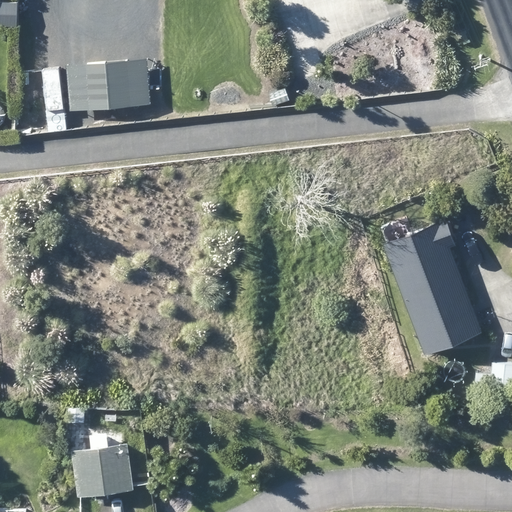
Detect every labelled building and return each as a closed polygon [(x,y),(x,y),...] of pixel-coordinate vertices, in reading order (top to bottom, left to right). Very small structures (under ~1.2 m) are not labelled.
[(152,103),(148,58),(96,62),(68,64),(72,110),(152,103)] [(39,68),(45,110),(62,108),(57,65),(43,67),(39,68)] [(284,87),(266,94),(270,104),(288,98),(284,87)] [(421,176),(408,181),(413,190),(425,185),(421,176)] [(478,326),(470,306),(447,246),(452,244),(443,218),(379,242),(422,353),(480,331),(478,326)] [(511,402),(511,400),(511,362),(489,360),(488,373),(472,372),(471,402),(484,403),(485,400),(511,402)] [(131,487),(124,442),(106,444),(104,434),(93,436),(95,447),(69,451),(75,496),(94,494),(94,498),(106,497),(105,491),(131,487)]
